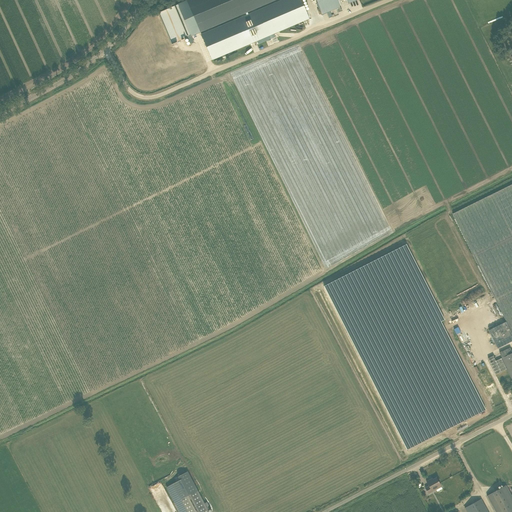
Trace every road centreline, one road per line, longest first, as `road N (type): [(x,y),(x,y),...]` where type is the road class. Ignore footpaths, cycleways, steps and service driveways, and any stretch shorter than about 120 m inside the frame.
road 1 (unclassified): [(327,511),(511,416)]
road 2 (tertiary): [(0,109),(87,60),(137,0)]
